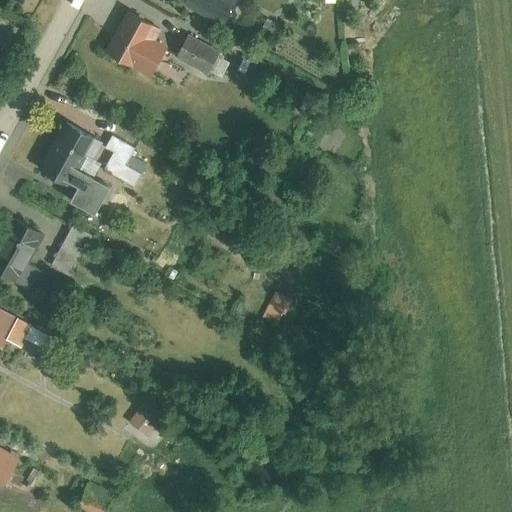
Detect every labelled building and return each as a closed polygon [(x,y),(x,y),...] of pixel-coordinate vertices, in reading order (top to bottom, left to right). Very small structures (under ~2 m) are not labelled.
[(185,0),(184,3),(225,24),(238,0),(185,0)] [(126,16),(105,55),(150,80),(171,40),(126,16)] [(188,36),(173,64),(205,81),(220,52),(188,36)] [(211,78),(221,83),(231,65),(220,59),(211,78)] [(243,62),(237,74),(245,79),(252,66),(243,62)] [(67,127),(40,175),(79,197),(106,149),(67,127)] [(133,149),(112,140),(107,151),(128,160),(133,149)] [(111,157),(103,173),(135,189),(143,173),(111,157)] [(12,221),(0,244),(0,280),(18,290),(46,238),(12,221)] [(72,229),(48,271),(68,282),(92,240),(72,229)] [(27,327),(0,313),(0,343),(14,351),(27,327)] [(144,410),(129,432),(148,445),(163,423),(144,410)] [(19,462),(0,451),(0,484),(5,488),(19,462)] [(87,494),(78,510),(81,511),(104,511),(108,505),(87,494)]
